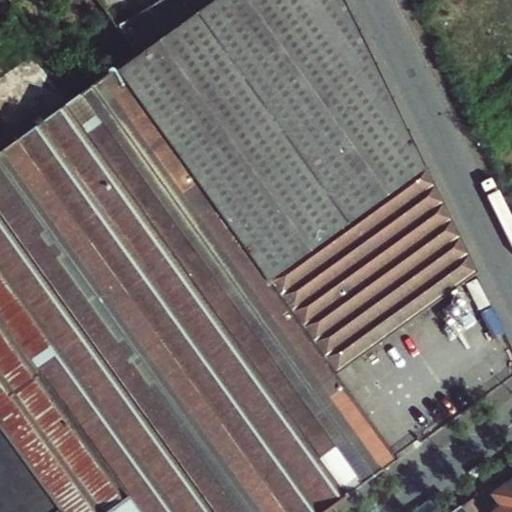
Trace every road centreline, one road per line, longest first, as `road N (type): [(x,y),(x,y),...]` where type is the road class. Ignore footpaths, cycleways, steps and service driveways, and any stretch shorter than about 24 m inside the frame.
road 1 (tertiary): [(511,283),(373,0)]
road 2 (residential): [(392,511),(511,424)]
